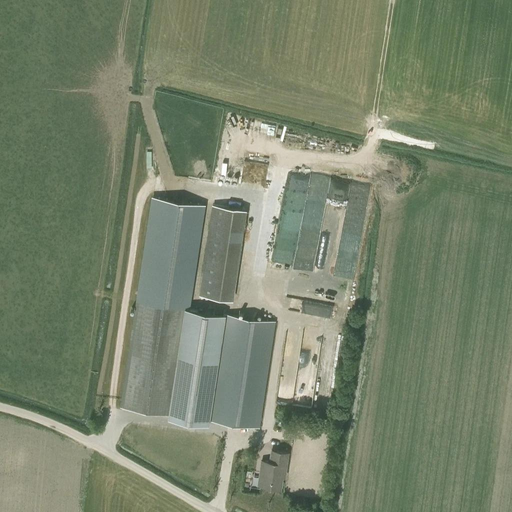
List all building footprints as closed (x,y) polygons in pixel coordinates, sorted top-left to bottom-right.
[(245,185),(264,187),(267,163),(244,159),(242,171),(250,173),(249,180),(246,179),(245,185)] [(121,405),(169,412),(168,418),(208,424),(209,420),(260,427),(276,321),(188,308),(205,203),(153,195),(121,405)] [(210,203),(199,294),(232,298),(244,207),(210,203)] [(331,400),(334,338),(320,337),(316,399),(331,400)] [(276,450),(274,462),(262,460),(260,477),(262,478),(260,485),(280,488),(282,476),(285,477),(288,452),(276,450)]
